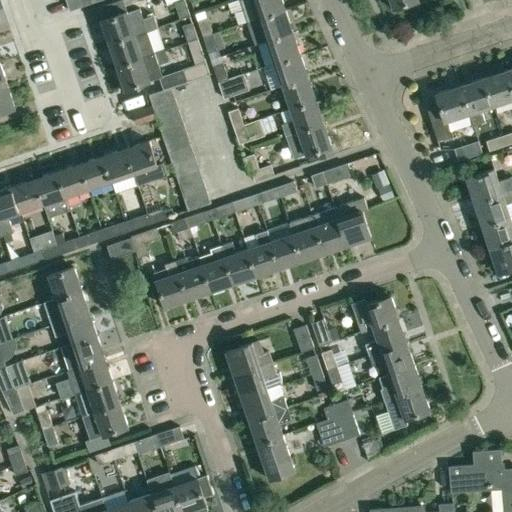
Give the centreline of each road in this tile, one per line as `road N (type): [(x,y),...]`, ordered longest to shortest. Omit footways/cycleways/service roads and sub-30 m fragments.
road 1 (residential): [(241,511),(182,347),(447,252)]
road 2 (residential): [(397,143),(233,196),(196,86)]
road 3 (residential): [(320,511),(511,407)]
road 4 (residential): [(511,395),(447,252)]
road 5 (residential): [(94,120),(70,43),(27,26),(18,0)]
road 6 (residential): [(366,75),(511,27)]
